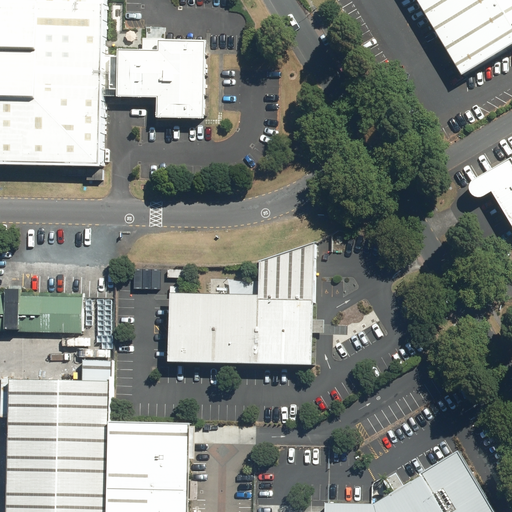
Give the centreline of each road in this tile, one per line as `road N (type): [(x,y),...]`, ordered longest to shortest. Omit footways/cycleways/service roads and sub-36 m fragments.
road 1 (unclassified): [(282,0),(511,384)]
road 2 (unknown): [(0,354),(56,359),(85,350),(111,311),(114,276)]
road 3 (unknown): [(332,380),(323,319),(378,284)]
